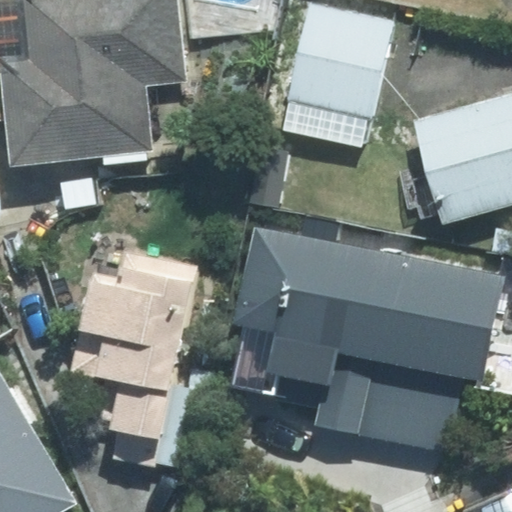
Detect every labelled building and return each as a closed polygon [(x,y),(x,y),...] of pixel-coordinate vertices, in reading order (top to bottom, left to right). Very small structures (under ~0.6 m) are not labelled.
[(0,0),(0,179),(147,161),(139,95),(180,90),(168,0),(0,0)] [(396,22),(303,4),(283,108),(376,127),(396,22)] [(511,98),(406,130),(438,239),(511,217),(511,98)] [(263,395),(321,406),(328,365),(479,394),(501,280),(244,232),(231,299),(280,308),(263,395)] [(81,281),(73,380),(85,392),(107,394),(102,449),(130,451),(155,453),(184,297),(189,297),(192,263),(120,257),(118,284),(81,281)] [(73,511),(0,396),(0,511),(73,511)]
